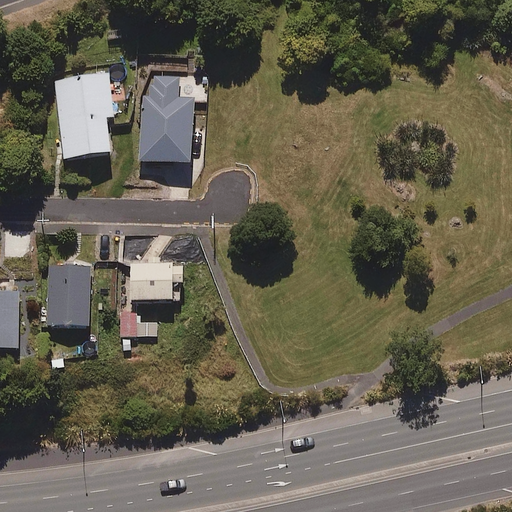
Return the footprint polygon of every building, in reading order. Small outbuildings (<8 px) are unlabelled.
[(115,118),(109,73),(51,81),(63,161),(110,155),(105,120),(115,118)] [(182,97),(183,78),(152,76),(154,83),(148,83),(147,93),(141,93),(137,165),(193,168),(197,98),(182,97)] [(173,264),(129,264),(129,305),(171,304),(171,285),(184,285),(184,269),(173,269),(173,264)] [(90,329),(92,266),(49,265),(46,327),(90,329)] [(0,350),(19,350),(19,292),(0,291),(0,350)] [(137,311),(119,312),(120,337),(157,336),(157,323),(137,324),(137,311)]
